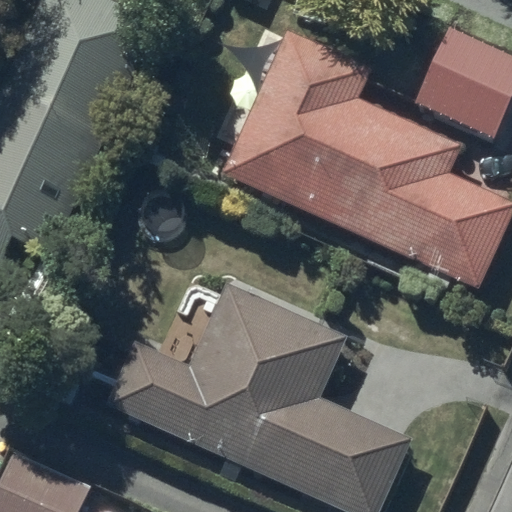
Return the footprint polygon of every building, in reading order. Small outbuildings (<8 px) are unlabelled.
[(154,26),(88,0),(42,0),(0,105),(0,299),(1,300),(15,264),(52,278),(154,26)] [(225,0),(225,2),(252,15),(259,0),(225,0)] [(511,84),(511,59),(442,28),(408,103),(488,139),(511,84)] [(290,49),(225,193),(431,286),(426,297),(448,308),(453,297),(480,309),(511,237),(511,220),(451,194),(464,166),(363,120),(377,89),(290,49)] [(139,360),(109,424),(302,511),(390,511),(416,457),(322,415),(348,356),(229,302),(192,384),(139,360)] [(89,511),(92,506),(17,473),(0,510),(0,511),(89,511)]
